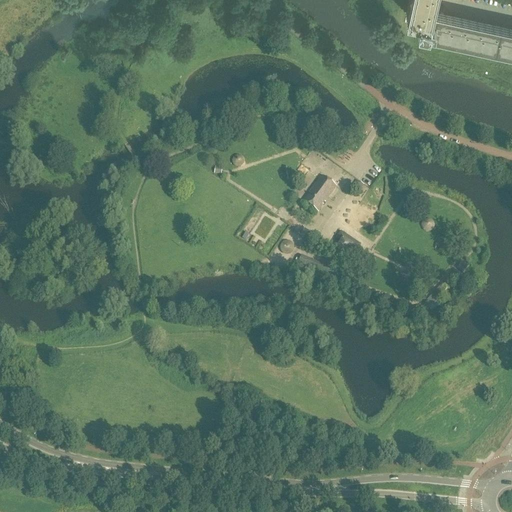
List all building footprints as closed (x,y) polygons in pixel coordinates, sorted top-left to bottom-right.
[(410,0),(409,9),(408,15),(418,17),(416,24),(433,27),(431,33),(511,50),(511,31),(433,14),(428,13),(430,0),(410,0)] [(325,203),(337,187),(322,176),(303,202),(318,213),(323,206),(322,205),(324,202),(325,203)] [(347,265),(360,246),(341,233),(337,239),(336,241),(340,244),(337,249),(333,246),(328,253),(347,265)] [(302,257),(298,266),(306,270),(305,273),(327,282),(328,279),(340,284),(345,272),(307,257),(307,259),(302,257)] [(461,275),(455,270),(423,305),(429,310),(439,299),(461,275)]
